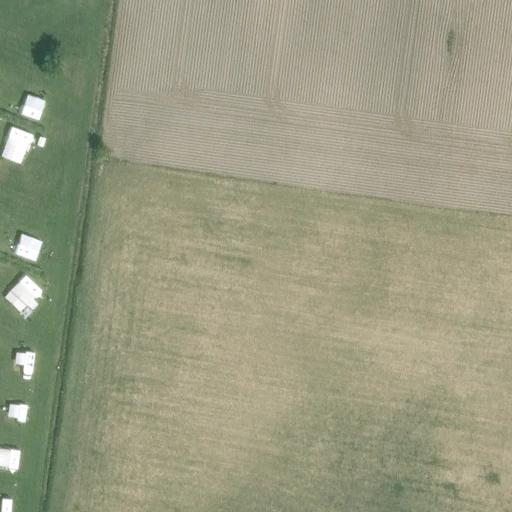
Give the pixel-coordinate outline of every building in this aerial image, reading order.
[(38,120),(46,98),(25,90),(16,111),(38,120)] [(20,161),(31,133),(11,125),(0,153),(20,161)] [(19,234),(13,254),(39,261),(44,242),(19,234)] [(26,273),(2,295),(23,318),(37,304),(33,300),(43,291),(26,273)] [(31,379),(32,359),(4,357),(3,377),(31,379)] [(0,448),(0,470),(17,471),(18,449),(0,448)] [(0,511),(10,511),(11,497),(0,496),(0,511)]
